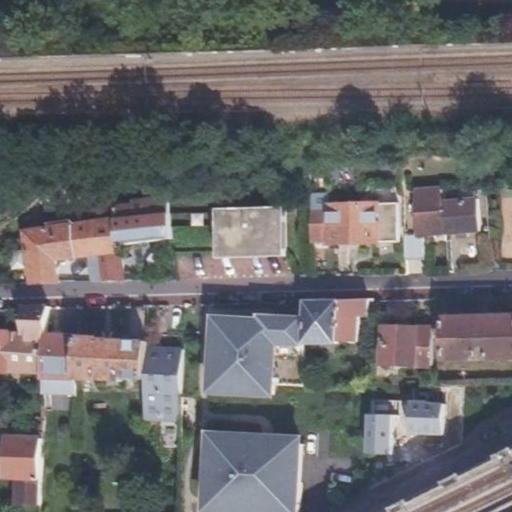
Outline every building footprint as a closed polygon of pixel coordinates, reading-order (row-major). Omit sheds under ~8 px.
[(343,0),(336,0),(318,0),(319,11),(344,12),(343,0)] [(198,197),(235,195),(234,179),(197,181),(198,197)] [(87,186),(88,196),(114,195),(113,185),(87,186)] [(458,186),(447,187),(449,204),(446,204),(447,232),(481,230),(480,200),(459,201),(458,186)] [(405,225),(406,258),(425,257),(425,233),(447,232),(446,204),(449,204),(447,187),(419,188),(420,225),(405,225)] [(141,195),(141,188),(131,188),(132,196),(141,195)] [(46,193),(46,204),(68,204),(68,192),(46,193)] [(114,202),(116,219),(119,243),(170,237),(166,200),(144,201),(142,206),(132,206),(132,201),(114,202)] [(309,209),(310,239),(331,239),(331,245),(399,242),(397,201),(329,204),(329,209),(309,209)] [(88,203),(90,223),(116,219),(114,202),(88,203)] [(286,206),(221,207),(222,251),(287,250),(286,206)] [(90,223),(50,227),(55,260),(88,256),(93,282),(125,281),(119,243),(116,219),(90,223)] [(26,232),(33,283),(59,283),(55,260),(50,227),(26,232)] [(372,312),(372,300),(372,299),(320,300),(308,300),(308,318),(308,347),(320,348),(320,342),(341,343),(341,347),(350,348),(350,340),(359,340),(360,313),(372,312)] [(47,340),(47,335),(48,308),(29,308),(28,332),(28,340),(47,340)] [(308,347),(308,318),(263,317),(263,321),(218,323),(218,392),(283,393),(283,387),(308,387),(308,347)] [(511,317),(449,317),(449,360),(511,359),(511,317)] [(386,362),(433,363),(435,327),(387,326),(386,362)] [(0,373),(9,374),(10,332),(0,331),(0,373)] [(9,374),(46,375),(47,340),(28,340),(28,332),(10,332),(9,374)] [(45,393),(77,394),(78,377),(79,336),(47,335),(47,340),(46,375),(45,393)] [(78,377),(146,380),(147,342),(102,340),(100,337),(79,336),(78,377)] [(145,414),(183,414),(184,394),(185,344),(147,342),(146,380),(145,414)] [(41,504),(43,432),(37,432),(37,439),(12,439),(11,477),(25,477),(25,504),(41,504)] [(319,433),(219,433),(218,511),(236,511),(319,511),(319,433)]
